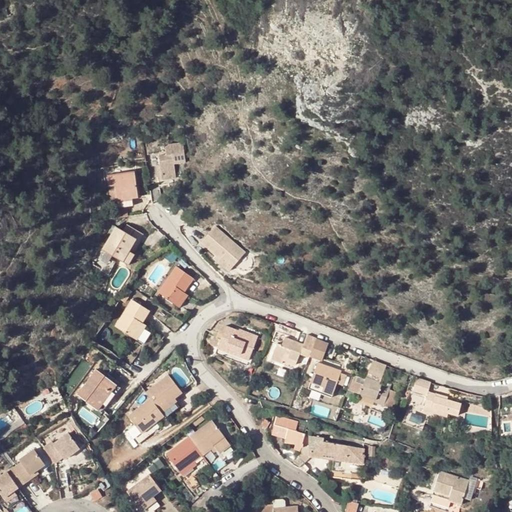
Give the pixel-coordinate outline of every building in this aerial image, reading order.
[(186,162),(183,142),(165,145),(166,155),(159,156),(160,165),(162,180),(176,178),(175,170),(174,164),(180,163),(186,162)] [(135,171),(107,175),(108,187),(115,186),(117,199),(120,218),(129,216),(127,207),(133,206),(132,199),(138,198),(135,171)] [(160,192),(159,185),(149,186),(152,201),(152,202),(157,201),(161,200),(160,192)] [(117,199),(115,186),(108,187),(110,200),(117,199)] [(144,234),(127,225),(124,231),(116,226),(102,250),(122,262),(136,238),(140,240),(144,234)] [(245,252),(215,226),(201,242),(216,255),(220,259),(218,261),(229,271),(245,252)] [(134,254),(132,253),(140,240),(136,238),(122,262),(128,265),(134,254)] [(194,278),(176,266),(158,292),(176,305),(184,292),(194,278)] [(130,294),(125,291),(119,300),(124,303),(130,294)] [(188,295),(184,292),(176,305),(180,307),(188,295)] [(150,311),(132,299),(115,326),(133,338),(141,325),(150,311)] [(145,328),(141,325),(133,338),(137,341),(145,328)] [(239,330),(226,325),(217,348),(225,351),(226,348),(240,353),(239,357),(249,360),(259,336),(239,329),(239,330)] [(304,344),(285,337),(282,345),(277,343),(271,359),(282,364),(283,361),(286,354),(290,355),(288,358),(297,361),(300,354),(309,357),(317,338),(307,334),(304,344)] [(329,343),(317,338),(309,356),(322,360),(329,343)] [(240,353),(226,348),(225,351),(239,357),(240,353)] [(297,361),(288,358),(290,355),(286,354),(283,361),(295,365),(297,361)] [(387,365),(373,360),(368,373),(382,378),(387,365)] [(341,371),(317,363),(308,388),(332,397),(341,371)] [(355,370),(347,366),(345,371),(353,374),(355,370)] [(117,385),(96,369),(77,395),(98,410),(117,385)] [(382,378),(368,373),(364,384),(356,381),(357,376),(353,374),(347,390),(375,400),(374,402),(393,409),(399,393),(390,389),(390,388),(382,385),(383,383),(380,382),(382,378)] [(182,392),(169,375),(146,392),(150,398),(164,416),(166,417),(173,411),(179,407),(173,399),(182,392)] [(447,399),(436,396),(436,394),(429,391),(431,382),(422,379),(415,384),(412,393),(426,397),(424,406),(448,413),(458,416),(461,403),(447,399)] [(102,413),(121,388),(117,385),(98,410),(102,413)] [(164,416),(150,398),(128,416),(142,433),(156,422),(164,416)] [(490,409),(469,404),(467,412),(491,416),(490,409)] [(448,413),(424,406),(423,410),(447,417),(448,413)] [(428,416),(408,409),(402,423),(422,430),(428,416)] [(511,415),(511,414),(502,415),(503,423),(511,421),(511,415)] [(298,422),(277,416),(272,434),(286,439),(285,442),(295,443),(295,445),(295,447),(296,448),(299,449),(300,448),(302,446),(305,434),(296,431),(298,422)] [(270,422),(265,419),(262,425),(267,428),(270,422)] [(231,445),(212,420),(189,437),(203,455),(211,449),(215,446),(217,450),(220,453),(231,445)] [(160,427),(156,422),(142,433),(146,438),(153,432),(155,431),(159,428),(160,427)] [(80,448),(69,433),(53,444),(52,442),(44,448),(55,463),(63,457),(65,460),(80,448)] [(364,448),(323,442),(324,438),(310,436),(310,447),(302,446),(301,454),(352,462),(363,463),(364,448)] [(203,455),(189,437),(166,454),(180,473),(195,461),(203,455)] [(45,465),(35,450),(19,460),(21,463),(14,468),(25,483),(32,478),(30,475),(45,465)] [(197,464),(195,461),(180,473),(182,476),(197,464)] [(14,468),(13,467),(0,476),(0,493),(4,499),(14,491),(25,483),(14,468)] [(199,484),(189,470),(182,476),(192,489),(199,484)] [(403,479),(374,471),(371,480),(401,489),(403,479)] [(469,480),(440,471),(433,490),(434,491),(430,506),(447,511),(451,501),(461,504),(469,480)] [(67,472),(57,473),(59,487),(69,486),(67,472)] [(161,490),(149,474),(127,491),(129,493),(139,507),(153,496),(161,490)] [(103,497),(100,489),(92,493),(96,501),(103,497)] [(17,495),(14,491),(4,499),(7,503),(17,495)] [(302,502),(293,495),(291,499),(300,505),(302,502)] [(157,500),(153,496),(139,507),(142,511),(157,500)] [(285,501),(283,499),(273,500),(274,505),(274,508),(286,507),(285,501)] [(356,511),(359,503),(349,501),(346,511),(347,511),(356,511)]
